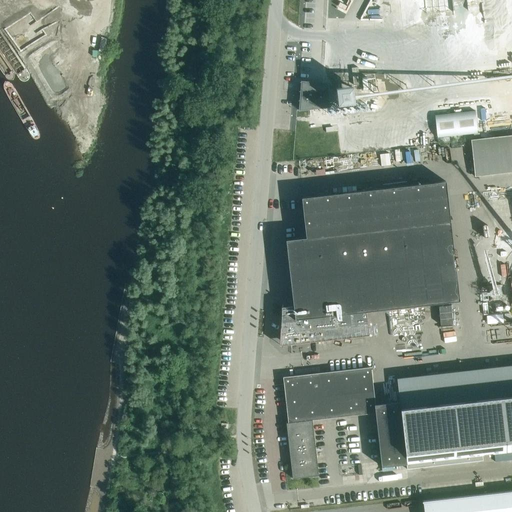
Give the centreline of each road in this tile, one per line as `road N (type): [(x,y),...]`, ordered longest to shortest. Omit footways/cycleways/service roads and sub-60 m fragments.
road 1 (unclassified): [(275,0),(242,403),(242,463),(253,511)]
road 2 (unknown): [(246,358),(467,342),(490,330),(489,298)]
